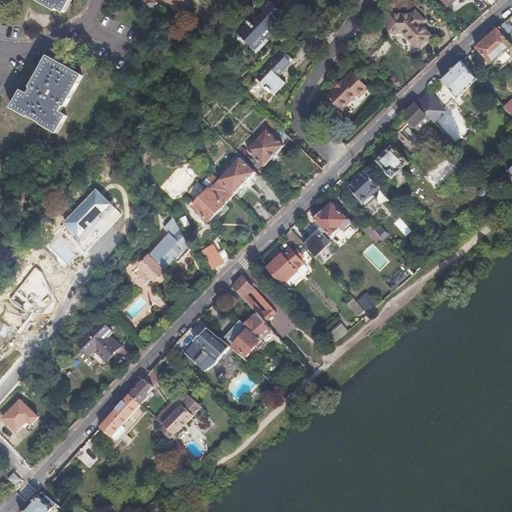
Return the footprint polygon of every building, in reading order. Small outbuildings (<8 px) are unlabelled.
[(38,0),(57,10),(58,7),(66,11),(72,0),(38,0)] [(227,1),(225,0),(200,0),(195,6),(209,19),(227,1)] [(269,0),(251,20),(254,23),(273,3),(276,0),(269,0)] [(478,10),(479,0),(464,0),(463,7),(478,10)] [(268,38),(287,18),(273,3),(254,23),(251,20),(240,32),(254,45),(258,49),(268,38)] [(425,21),(416,11),(412,15),(389,13),(389,32),(403,33),(418,49),(432,36),(421,24),(425,21)] [(511,30),(511,25),(507,21),(478,47),(492,63),(511,45),(511,43),(506,36),(511,30)] [(371,34),(360,46),(369,54),(380,43),(371,34)] [(268,38),(258,49),(254,45),(252,47),(259,54),(271,41),(268,38)] [(291,61),(282,53),(257,78),(275,95),(287,83),(279,75),(291,61)] [(26,92),(22,90),(13,108),(29,116),(43,123),(43,124),(59,133),(68,116),(61,112),(65,105),(67,106),(84,75),(49,56),(31,87),(33,88),(30,94),(26,92)] [(479,79),(462,61),(443,80),(460,98),(479,79)] [(369,89),(352,72),(329,97),(342,110),(357,95),(360,98),(369,89)] [(418,103),(428,115),(435,122),(444,115),(438,108),(442,105),(430,92),(418,103)] [(428,115),(418,103),(404,117),(415,128),(428,115)] [(448,112),(442,105),(438,108),(444,115),(448,112)] [(268,130),(249,150),(265,166),(285,146),(268,130)] [(392,179),(400,187),(410,177),(402,169),(409,162),(394,147),(379,161),(394,177),(392,179)] [(257,172),(242,157),(220,180),(235,195),(257,172)] [(177,202),(195,180),(178,166),(160,187),(177,202)] [(381,188),(365,170),(348,186),(364,203),(381,188)] [(483,185),(487,181),(477,171),(473,174),(483,185)] [(511,180),(504,172),(501,175),(511,187),(511,180)] [(235,195),(220,180),(213,174),(204,184),(207,187),(210,190),(198,203),(194,207),(210,222),(235,195)] [(189,194),(198,203),(210,190),(207,187),(205,190),(199,184),(189,194)] [(113,205),(97,190),(65,224),(81,239),(113,205)] [(353,222),(333,202),(315,219),(332,237),(341,229),(344,231),(353,222)] [(275,216),(264,206),(255,216),(265,226),(275,216)] [(173,231),(140,267),(152,278),(155,281),(176,259),(180,262),(192,249),(189,245),(190,244),(174,217),(167,225),(173,231)] [(389,235),(380,225),(375,230),(384,240),(389,235)] [(375,230),(371,226),(366,230),(380,245),(384,240),(375,230)] [(319,229),(305,245),(319,258),(334,242),(319,229)] [(224,263),(214,245),(208,249),(204,251),(215,269),(224,263)] [(284,254),(268,269),(282,284),(305,264),(300,259),(303,256),(298,251),(295,254),(291,249),(285,255),(284,254)] [(152,278),(140,267),(134,274),(146,285),(152,278)] [(255,288),(243,276),(233,286),(244,298),(248,294),(251,292),(255,288)] [(360,301),(370,293),(364,286),(354,294),(360,301)] [(255,288),(251,292),(267,310),(277,313),(255,288)] [(123,309),(139,323),(152,308),(136,294),(123,309)] [(248,294),(244,298),(257,312),(266,322),(264,312),(248,294)] [(365,310),(354,298),(348,304),(359,315),(365,310)] [(267,310),(264,312),(266,322),(277,313),(267,310)] [(220,322),(207,311),(200,319),(212,330),(220,322)] [(257,312),(245,324),(249,328),(263,340),(268,346),(279,336),(266,322),(257,312)] [(109,335),(104,329),(108,325),(101,319),(93,327),(96,330),(89,337),(87,334),(78,343),(89,354),(94,349),(107,361),(121,346),(109,335)] [(350,332),(342,323),(328,335),(336,344),(350,332)] [(249,328),(245,324),(236,334),(240,338),(234,345),(247,357),(263,340),(249,328)] [(113,330),(108,325),(104,329),(109,335),(113,330)] [(231,347),(208,328),(186,353),(197,363),(198,362),(208,371),(210,368),(211,368),(214,366),(219,362),(218,362),(231,347)] [(167,374),(158,366),(150,375),(158,383),(166,375),(167,374)] [(166,375),(158,383),(165,389),(173,381),(166,375)] [(154,387),(144,379),(131,394),(143,403),(150,395),(148,394),(154,387)] [(181,388),(174,397),(176,399),(181,403),(180,405),(179,406),(179,408),(180,409),(173,416),(164,424),(165,425),(163,429),(164,432),(171,439),(203,407),(181,388)] [(131,394),(101,427),(113,437),(111,439),(114,442),(127,428),(123,425),(141,405),(143,403),(131,394)] [(176,399),(167,409),(173,416),(180,409),(179,408),(179,406),(180,405),(181,403),(176,399)] [(39,418),(20,400),(3,418),(18,433),(28,423),(31,426),(39,418)] [(173,416),(167,409),(158,419),(164,424),(173,416)] [(31,511),(60,511),(63,509),(43,492),(28,509),(31,511)]
